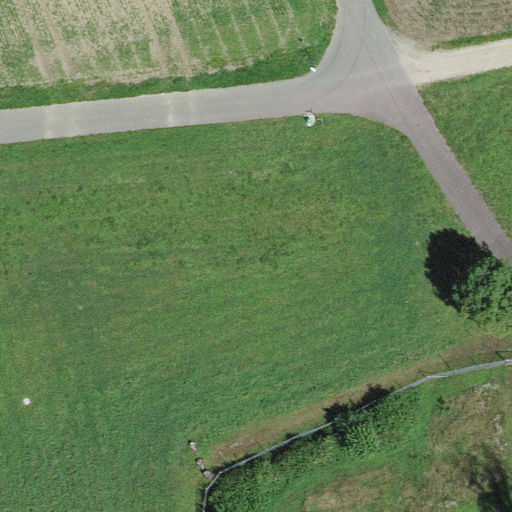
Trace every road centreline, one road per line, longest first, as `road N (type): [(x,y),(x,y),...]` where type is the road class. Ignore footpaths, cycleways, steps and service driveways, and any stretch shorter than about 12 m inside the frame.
road 1 (track): [(0,118),(392,71)]
road 2 (track): [(392,71),(511,44)]
